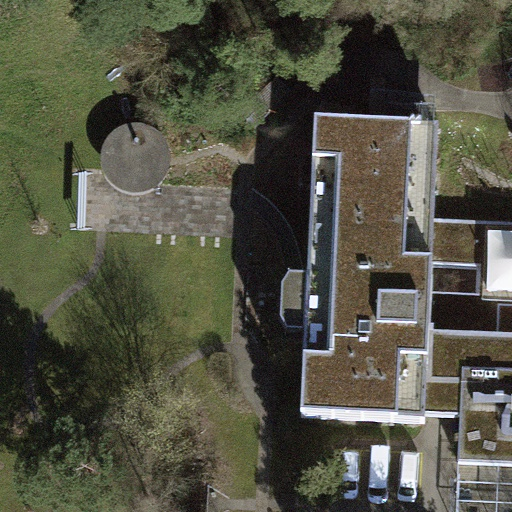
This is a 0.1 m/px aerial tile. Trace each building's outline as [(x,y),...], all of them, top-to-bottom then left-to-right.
[(274,74),(251,96),(268,113),(291,91),(274,74)] [(252,128),(268,113),(251,96),(235,111),(252,128)] [(436,128),(315,123),(303,418),(420,422),(420,411),(459,413),(457,464),(511,465),(511,335),(428,332),(436,128)] [(139,124),(126,125),(113,131),(104,141),(100,154),(100,168),(107,181),(117,190),(130,194),(137,194),(144,193),(156,187),(161,182),(165,177),(170,164),(169,150),(163,138),(152,128),(139,124)] [(166,212),(199,213),(199,182),(161,182),(156,187),(144,193),(137,194),(136,245),(165,244),(166,212)] [(228,215),(199,213),(166,212),(165,244),(161,333),(223,335),(228,215)] [(511,286),(511,227),(495,227),(493,286),(511,286)]
